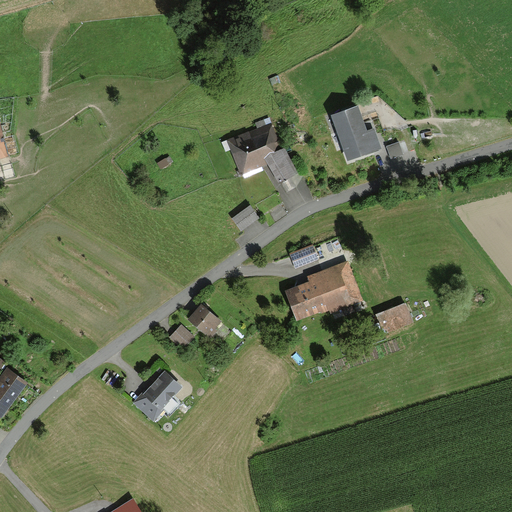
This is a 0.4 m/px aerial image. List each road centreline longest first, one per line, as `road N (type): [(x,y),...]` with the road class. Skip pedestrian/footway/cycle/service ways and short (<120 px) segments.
road 1 (residential): [(511,144),(298,215),(64,382),(0,456)]
road 2 (track): [(511,290),(450,216),(440,187)]
